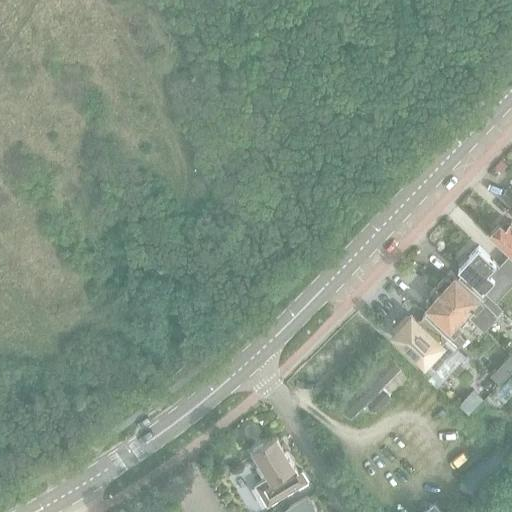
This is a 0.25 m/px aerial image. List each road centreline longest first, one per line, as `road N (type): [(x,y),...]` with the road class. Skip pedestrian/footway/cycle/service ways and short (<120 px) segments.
road 1 (secondary): [(249,361),(511,88)]
road 2 (secondary): [(36,511),(128,457),(249,361)]
road 3 (unclassified): [(345,511),(282,401),(249,361)]
